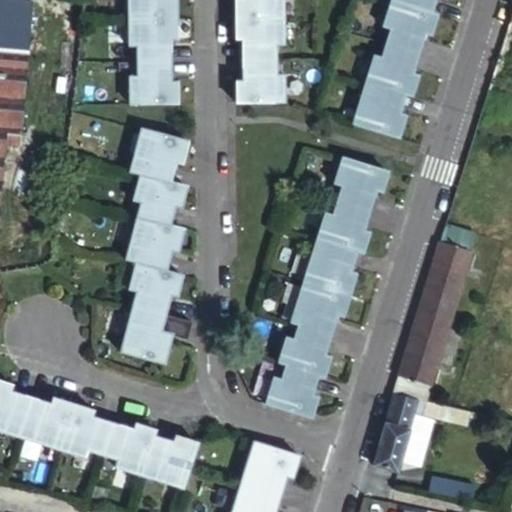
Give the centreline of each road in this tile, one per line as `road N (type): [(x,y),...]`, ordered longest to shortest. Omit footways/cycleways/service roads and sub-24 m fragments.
road 1 (residential): [(349,446),(490,0)]
road 2 (residential): [(201,0),(208,407)]
road 3 (residential): [(208,407),(163,405),(70,377),(37,341)]
road 4 (residential): [(349,446),(208,407)]
